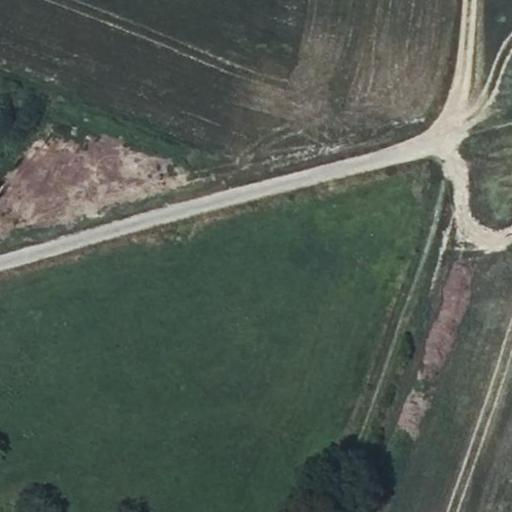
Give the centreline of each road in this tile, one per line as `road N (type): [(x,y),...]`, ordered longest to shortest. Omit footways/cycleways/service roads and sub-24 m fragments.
road 1 (track): [(444,133),(0,253)]
road 2 (track): [(444,133),(405,285),(323,511)]
road 3 (track): [(464,0),(444,133)]
